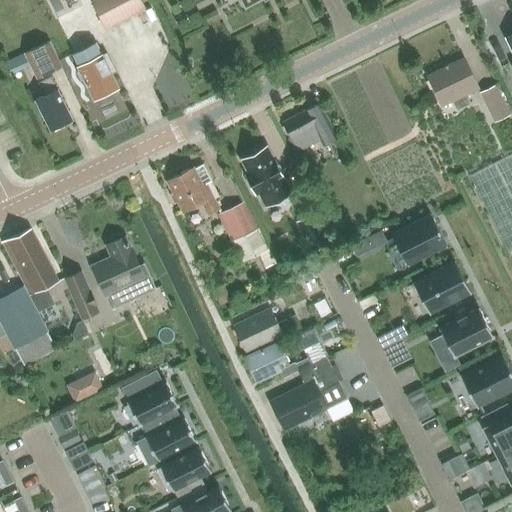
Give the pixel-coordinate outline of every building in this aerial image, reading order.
[(141,0),(90,0),(105,28),(145,8),(141,0)] [(49,40),(24,53),(36,78),(61,66),(49,40)] [(79,69),(80,71),(79,74),(82,81),(86,82),(94,99),(96,98),(100,100),(107,96),(108,92),(118,87),(111,73),(115,71),(107,54),(104,56),(98,43),(76,54),(82,67),(79,69)] [(479,88),(464,58),(427,76),(442,106),(452,101),(457,110),(470,103),(466,94),(479,88)] [(72,119),(51,76),(39,82),(45,95),(35,100),(50,130),(72,119)] [(496,85),(481,92),(495,122),(510,115),(496,85)] [(283,122),(298,151),(320,139),(324,146),(338,139),(320,103),(283,122)] [(242,160),(249,173),(246,175),(248,179),(248,184),(250,187),(254,190),(256,194),(259,192),(266,206),(272,203),(276,203),(282,199),(285,196),(291,193),(267,147),(261,150),(257,149),(253,150),(250,153),(248,157),(242,160)] [(511,153),(468,169),(498,252),(511,247),(511,153)] [(193,167),(174,177),(167,180),(183,212),(202,203),(209,215),(220,210),(206,183),(211,181),(203,165),(194,169),(193,167)] [(219,215),(242,262),(266,250),(243,203),(219,215)] [(447,245),(431,214),(392,234),(408,265),(447,245)] [(310,215),(297,222),(312,250),(325,244),(310,215)] [(3,242),(39,311),(55,304),(46,287),(58,282),(30,229),(3,242)] [(105,260),(92,266),(105,295),(107,295),(113,308),(115,308),(113,305),(154,287),(155,290),(156,289),(144,263),(143,263),(143,264),(140,266),(132,248),(131,249),(125,237),(107,245),(113,260),(107,263),(105,260)] [(352,245),(357,256),(372,249),(366,237),(352,245)] [(429,314),(471,292),(455,261),(413,283),(429,314)] [(81,271),(65,278),(81,319),(98,312),(96,306),(90,291),(81,271)] [(224,285),(212,291),(219,305),(231,299),(224,285)] [(46,330),(24,287),(0,298),(0,321),(7,334),(13,347),(46,330)] [(295,315),(277,324),(270,308),(233,325),(246,352),(282,335),(284,338),(302,330),(295,315)] [(479,308),(440,328),(454,357),(493,337),(479,308)] [(46,330),(13,347),(14,348),(23,365),(56,348),(46,330)] [(382,348),(391,344),(386,333),(377,338),(382,348)] [(3,336),(0,337),(0,342),(5,353),(14,348),(13,347),(7,334),(3,336)] [(245,358),(256,381),(289,365),(278,342),(245,358)] [(393,343),(383,349),(392,367),(402,361),(393,343)] [(511,373),(503,355),(461,376),(477,407),(511,389),(511,373)] [(271,401),(285,429),(326,408),(347,398),(339,381),(327,357),(298,372),(305,384),(271,401)] [(123,388),(129,401),(128,402),(129,403),(139,424),(140,425),(174,408),(177,406),(177,407),(178,406),(178,405),(177,405),(167,384),(166,382),(165,383),(163,384),(156,371),(123,388)] [(69,386),(75,400),(101,388),(94,374),(69,386)] [(421,388),(406,396),(412,408),(427,400),(421,388)] [(511,413),(511,414),(506,404),(482,417),(487,427),(486,427),(485,427),(483,428),(484,430),(485,430),(497,455),(511,447),(511,413)] [(383,406),(371,412),(379,427),(390,421),(383,406)] [(174,408),(140,425),(140,426),(141,425),(147,437),(137,442),(149,465),(158,461),(159,460),(195,442),(196,442),(196,440),(195,440),(185,420),(184,418),(183,419),(181,420),(174,408)] [(83,443),(66,452),(70,461),(88,452),(83,443)] [(178,497),(201,486),(197,479),(211,471),(199,446),(160,466),(173,491),(174,490),(178,497)] [(511,447),(497,455),(510,480),(511,482),(511,481),(511,447)] [(88,452),(70,461),(75,470),(92,461),(88,452)] [(452,459),(441,465),(449,480),(459,475),(452,459)] [(0,461),(0,473),(1,475),(8,471),(3,460),(0,461)] [(470,469),(465,472),(473,488),(489,479),(481,464),(470,469)] [(8,471),(1,475),(6,486),(14,482),(8,471)] [(229,511),(231,511),(219,486),(208,491),(205,493),(201,486),(178,497),(182,505),(172,510),(172,511),(229,511)] [(477,511),(483,509),(476,495),(460,503),(464,511),(477,511)] [(14,501),(19,511),(27,507),(21,497),(14,501)]
